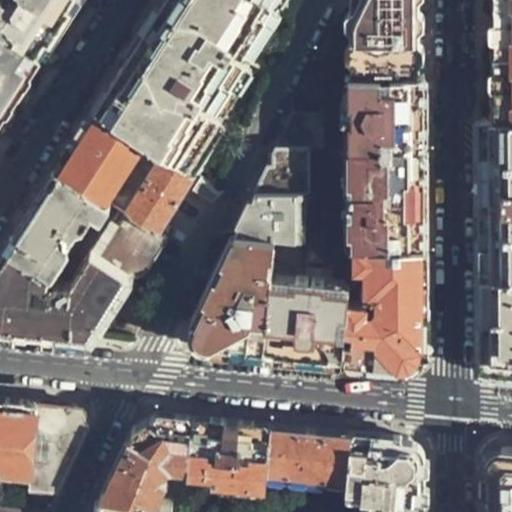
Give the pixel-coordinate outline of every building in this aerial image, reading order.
[(58,23),(72,0),(0,0),(0,27),(39,53),(58,23)] [(162,0),(138,39),(94,106),(139,135),(152,115),(165,123),(152,144),(194,170),(197,172),(276,7),(273,5),(265,0),(233,0),(231,4),(222,0),(162,0)] [(350,0),(349,76),(413,74),(413,16),(413,0),(350,0)] [(511,0),(502,0),(503,20),(503,53),(511,52),(511,0)] [(0,115),(17,88),(39,53),(0,27),(0,115)] [(511,52),(503,53),(503,86),(502,118),(511,118),(511,52)] [(347,146),(422,145),(422,113),(422,74),(413,74),(349,76),(347,76),(347,146)] [(139,135),(94,106),(74,137),(55,168),(108,199),(147,140),(139,135)] [(285,128),(276,146),(307,146),(323,146),(322,110),(293,110),(285,128)] [(486,152),(484,152),(483,243),(483,356),(492,365),(502,374),(511,375),(511,118),(502,118),(487,117),(486,152)] [(147,140),(108,199),(116,204),(124,209),(155,229),(175,199),(194,170),(152,144),(147,140)] [(354,239),(422,243),(422,197),(422,145),(347,146),(347,187),(345,187),(345,200),(348,200),(347,239),(354,239)] [(266,166),(256,187),(308,186),(307,146),(276,146),(266,166)] [(108,199),(55,168),(32,203),(6,243),(51,271),(69,244),(66,239),(76,225),(82,224),(91,210),(98,214),(108,199)] [(193,188),(208,198),(215,183),(200,174),(193,188)] [(246,208),(235,231),(273,233),(322,237),(322,186),(308,186),(256,187),(246,208)] [(116,204),(108,199),(98,214),(106,219),(116,204)] [(124,209),(116,204),(106,219),(90,246),(98,250),(124,209)] [(98,250),(129,270),(139,277),(165,235),(155,229),(124,209),(98,250)] [(208,346),(261,351),(269,272),(273,233),(235,231),(193,318),(191,325),(191,337),(197,341),(202,344),(208,346)] [(422,350),(422,243),(354,239),(354,261),(364,261),(365,287),(375,287),(375,294),(378,299),(372,306),(365,306),(365,297),(346,297),(341,359),(404,367),(413,359),(422,350)] [(51,271),(6,243),(0,252),(0,325),(35,329),(88,334),(129,270),(98,250),(90,246),(68,280),(54,280),(52,283),(46,282),(45,274),(51,271)] [(304,356),(341,359),(346,297),(347,279),(269,272),(261,351),(304,356)] [(30,464),(37,399),(0,396),(0,465),(1,466),(2,462),(30,464)] [(56,402),(37,399),(30,464),(28,483),(58,486),(86,427),(75,404),(56,402)] [(131,423),(101,493),(158,500),(158,495),(160,491),(168,474),(162,471),(171,463),(186,465),(191,415),(169,413),(155,412),(131,423)] [(229,419),(191,415),(186,465),(186,468),(212,471),(211,480),(264,485),(264,477),(270,422),(229,419)] [(345,485),(351,430),(312,427),(270,422),(264,477),(345,485)] [(366,511),(424,511),(425,454),(406,436),(381,433),(351,430),(345,485),(344,491),(368,494),(366,511)] [(511,511),(511,445),(504,444),(494,453),(484,462),(483,511),(511,511)] [(167,511),(168,501),(158,500),(101,493),(99,500),(97,511),(167,511)]
